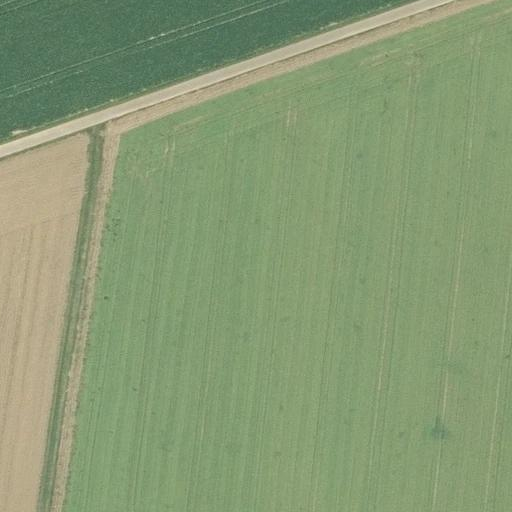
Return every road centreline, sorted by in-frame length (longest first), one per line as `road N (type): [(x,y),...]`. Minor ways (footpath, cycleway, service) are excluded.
road 1 (track): [(0,152),(442,0)]
road 2 (track): [(49,511),(105,116)]
